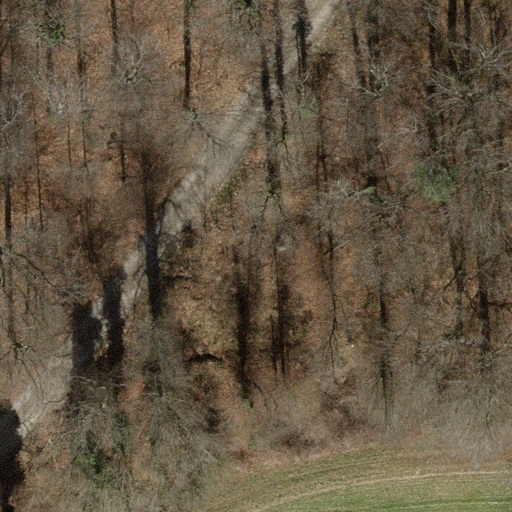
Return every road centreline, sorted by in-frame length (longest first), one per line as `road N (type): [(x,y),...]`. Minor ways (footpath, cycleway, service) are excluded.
road 1 (track): [(324,0),(76,368),(0,448)]
road 2 (track): [(511,453),(315,473),(227,511)]
